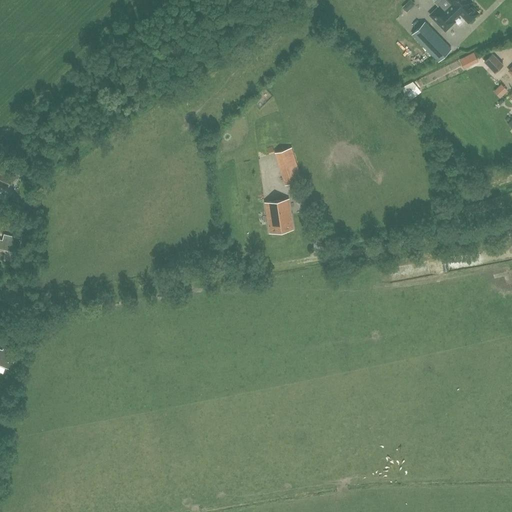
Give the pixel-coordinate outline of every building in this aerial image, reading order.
[(470,0),(440,0),(436,5),(438,7),(430,15),(445,31),(454,22),(453,20),(459,14),(468,22),(477,14),(468,5),(472,2),(470,0)] [(413,1),(406,8),(411,13),(417,5),(413,1)] [(438,61),(450,50),(424,23),(413,34),(438,61)] [(402,46),(415,59),(421,53),(408,40),(402,46)] [(467,69),(480,60),(474,51),(461,59),(467,69)] [(481,59),(477,63),(489,76),(493,71),(494,73),(502,65),(492,54),(484,62),(481,59)] [(404,87),(415,106),(427,99),(415,80),(404,87)] [(493,92),(500,98),(507,91),(501,84),(493,92)] [(287,184),(300,180),(290,149),(277,153),(287,184)] [(7,181),(9,175),(1,171),(3,166),(0,165),(0,186),(6,189),(9,182),(7,181)] [(269,232),(292,229),(288,199),(264,203),(269,232)] [(19,246),(21,239),(4,235),(2,241),(0,240),(0,248),(15,252),(16,245),(19,246)] [(479,254),(480,259),(473,261),(474,266),(497,261),(494,250),(479,254)] [(436,262),(438,272),(472,266),(470,256),(436,262)] [(19,295),(23,295),(22,283),(14,283),(15,289),(5,290),(6,296),(3,297),(4,304),(20,302),(19,295)] [(12,363),(17,351),(12,349),(10,354),(0,349),(0,364),(7,368),(10,362),(12,363)]
